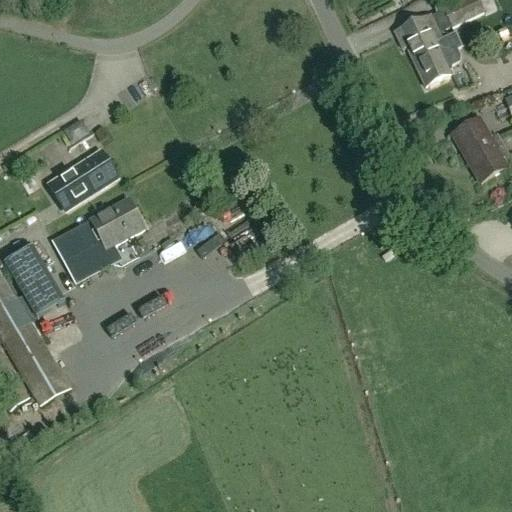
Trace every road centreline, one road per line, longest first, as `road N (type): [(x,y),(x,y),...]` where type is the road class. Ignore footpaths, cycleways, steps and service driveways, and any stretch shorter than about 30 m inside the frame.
road 1 (unclassified): [(511,278),(468,251),(401,171),(319,0)]
road 2 (unknown): [(417,194),(241,278)]
